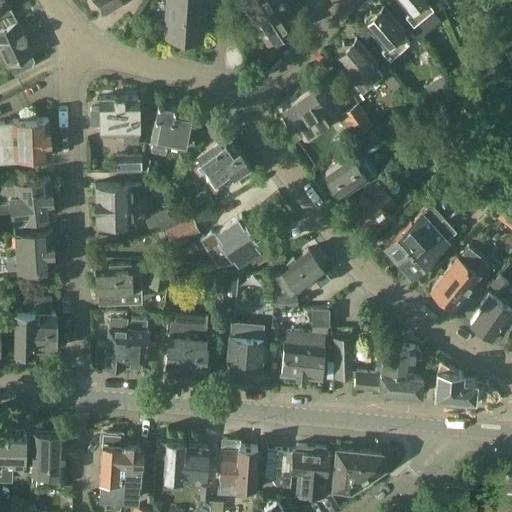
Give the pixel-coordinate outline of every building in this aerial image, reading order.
[(0,0),(0,18),(12,13),(8,5),(9,5),(6,0),(0,0)] [(97,0),(100,4),(101,3),(105,9),(115,3),(112,0),(97,0)] [(169,39),(197,40),(197,37),(199,37),(201,0),(169,0),(167,35),(169,35),(169,39)] [(245,0),(243,2),(267,39),(294,21),(280,0),(245,0)] [(399,0),(408,11),(405,13),(413,24),(433,7),(427,0),(399,0)] [(384,4),(363,22),(372,32),(384,46),(380,49),(389,59),(409,41),(401,31),(404,29),(384,4)] [(12,13),(0,18),(0,53),(5,64),(7,63),(11,70),(15,72),(31,64),(33,60),(29,52),(32,51),(17,20),(16,21),(12,13)] [(372,32),(363,22),(357,27),(365,37),(372,32)] [(353,81),(361,91),(381,74),(373,64),(376,61),(356,37),(336,54),(356,78),(353,81)] [(511,47),(503,52),(510,65),(511,64),(511,47)] [(484,62),(490,75),(509,66),(502,53),(484,62)] [(424,85),(431,97),(450,85),(443,73),(424,85)] [(399,85),(392,76),(384,82),(392,91),(399,85)] [(303,135),(332,114),(340,108),(330,93),(320,78),(312,84),(311,83),(282,104),(292,120),(284,125),(294,138),(301,133),(303,135)] [(474,92),(460,101),(473,119),(470,121),(478,132),(462,144),(476,161),(499,142),(488,126),(495,121),(474,92)] [(124,143),(138,143),(138,132),(138,96),(99,96),(99,107),(91,107),(91,123),(100,123),(100,133),(124,133),(124,143)] [(166,143),(183,147),(187,126),(196,128),(199,113),(190,111),(190,109),(170,105),(170,104),(158,102),(150,140),(152,140),(150,151),(164,153),(166,143)] [(341,113),(354,134),(372,122),(358,102),(341,113)] [(0,161),(17,161),(17,155),(49,154),(48,117),(12,119),(12,121),(0,121),(0,161)] [(365,151),(384,138),(376,125),(356,138),(365,151)] [(241,180),(253,171),(248,163),(249,163),(238,148),(237,148),(226,133),(197,153),(200,157),(192,163),(200,174),(208,168),(210,170),(205,174),(215,187),(235,173),(241,180)] [(340,194),(340,195),(367,177),(367,176),(376,170),(361,148),(325,172),(331,181),(329,186),(334,193),(340,194)] [(477,165),(491,182),(509,167),(495,150),(477,165)] [(118,153),(119,171),(145,170),(145,153),(118,153)] [(511,194),(511,170),(509,167),(491,182),(506,200),(511,194)] [(5,201),(0,201),(0,219),(53,214),(49,176),(13,180),(13,183),(3,184),(5,201)] [(358,221),(362,225),(374,216),(377,220),(389,211),(381,200),(389,194),(378,180),(370,186),(369,185),(357,194),(361,198),(348,208),(352,212),(351,215),(355,221),(358,221)] [(114,222),(132,221),(132,197),(142,197),(141,183),(132,184),(131,183),(95,183),(96,222),(98,222),(99,230),(114,230),(114,222)] [(184,218),(214,203),(207,190),(178,206),(184,218)] [(511,201),(510,200),(496,217),(511,229),(511,201)] [(153,232),(182,219),(175,204),(146,217),(153,232)] [(383,244),(396,258),(435,225),(423,211),(412,220),(411,220),(383,244)] [(254,264),(268,255),(254,233),(257,231),(252,223),(248,226),(241,214),(215,231),(211,229),(190,243),(201,261),(208,261),(214,258),(218,264),(235,262),(247,254),(254,264)] [(172,243),(198,231),(192,216),(166,228),(172,243)] [(409,273),(410,272),(437,249),(437,248),(447,239),(435,225),(396,258),(409,273)] [(5,242),(6,250),(53,247),(53,242),(52,242),(51,228),(15,231),(5,232),(5,242)] [(457,255),(430,288),(453,306),(472,283),(473,280),(479,273),(479,272),(488,260),(469,244),(459,256),(457,255)] [(6,250),(6,252),(7,269),(18,268),(18,269),(54,266),(53,252),(53,247),(6,250)] [(273,274),(288,294),(296,289),(313,276),(320,284),(329,277),(323,269),(324,268),(308,247),(295,258),(293,255),(279,266),(281,268),(273,274)] [(141,302),(141,290),(140,264),(131,264),(131,261),(109,262),(109,266),(96,266),(97,292),(98,292),(98,302),(112,301),(141,302)] [(152,261),(147,286),(165,289),(169,264),(152,261)] [(238,284),(240,271),(225,269),(223,282),(219,318),(234,320),(238,284)] [(500,273),(490,283),(499,291),(508,282),(500,273)] [(511,323),(511,306),(487,290),(480,301),(481,303),(470,319),(493,335),(494,334),(501,339),(509,327),(511,323)] [(272,308),(296,306),(296,294),(271,295),(272,308)] [(15,310),(15,348),(16,348),(16,358),(34,358),(34,348),(55,349),(55,311),(50,311),(50,296),(34,296),(34,310),(15,310)] [(160,332),(168,332),(165,365),(204,368),(207,335),(204,335),(205,325),(206,314),(171,311),(171,322),(161,321),(160,332)] [(123,360),(146,362),(149,328),(146,328),(147,318),(131,317),(130,322),(126,321),(126,319),(110,318),(109,324),(108,324),(107,342),(97,341),(95,358),(105,359),(105,361),(123,362),(123,360)] [(226,370),(260,372),(263,337),(261,336),(261,327),(232,324),(231,334),(229,334),(226,370)] [(284,339),(281,371),(321,375),(324,343),(323,343),(324,333),(286,329),(285,339),(284,339)] [(375,371),(412,374),(415,345),(383,342),(381,367),(375,367),(375,371)] [(353,377),(352,360),(352,345),(352,344),(334,345),(334,377),(353,377)] [(436,368),(434,394),(474,397),(474,395),(479,395),(484,393),(485,386),(480,383),(475,383),(475,380),(441,360),(436,368)] [(412,374),(375,371),(363,369),(363,370),(356,369),(354,386),(361,386),(361,387),(378,388),(421,392),(422,375),(412,374)] [(10,474),(23,474),(23,463),(24,464),(25,431),(0,430),(0,462),(10,463),(10,474)] [(31,484),(62,485),(63,473),(64,473),(65,432),(33,431),(31,484)] [(139,480),(141,480),(142,447),(140,447),(136,442),(128,442),(124,445),(123,445),(120,445),(119,444),(119,434),(103,433),(102,443),(101,443),(99,476),(100,477),(99,496),(106,496),(105,506),(120,507),(120,497),(138,498),(139,480)] [(218,490),(252,492),(252,484),(253,484),(256,446),(238,444),(239,438),(223,437),(222,447),(221,447),(218,490)] [(163,475),(205,477),(207,445),(183,444),(183,440),(165,439),(165,441),(156,440),(155,454),(164,455),(163,475)] [(324,498),(325,483),(327,461),(328,451),(327,451),(325,445),(315,444),(307,444),(296,443),(293,448),(292,448),(291,449),(275,447),(275,448),(266,447),(263,478),(273,479),(277,486),(290,487),(291,474),(300,475),(298,496),(324,498)] [(335,462),(327,461),(325,483),(333,484),(333,485),(336,485),(336,487),(347,488),(347,486),(350,487),(383,464),(380,451),(337,446),(335,462)] [(273,479),(263,478),(262,490),(271,491),(277,486),(273,479)] [(200,498),(210,498),(210,485),(200,484),(200,498)] [(482,511),(511,511),(511,493),(507,493),(482,511)] [(29,511),(30,508),(30,497),(12,497),(11,511),(29,511)] [(222,511),(223,511),(210,510),(211,499),(201,498),(195,509),(200,511),(222,511)] [(264,506),(263,511),(285,511),(276,498),(264,506)]
